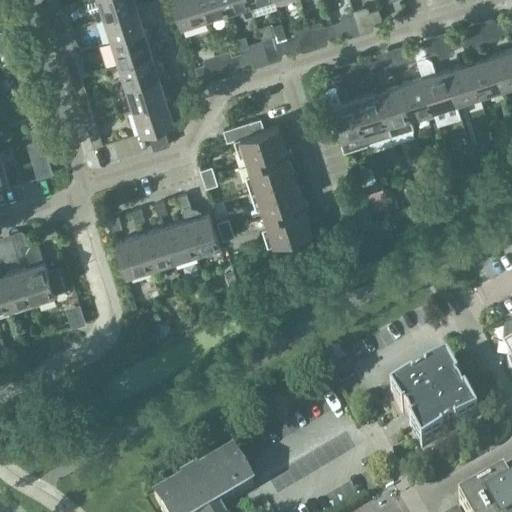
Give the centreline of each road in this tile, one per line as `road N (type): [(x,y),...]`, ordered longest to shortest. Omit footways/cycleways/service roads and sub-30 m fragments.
road 1 (residential): [(79,193),(178,154),(212,96),(285,70)]
road 2 (residential): [(285,70),(495,0)]
road 3 (residential): [(333,219),(285,70)]
road 4 (unclassified): [(421,511),(415,501),(511,447)]
